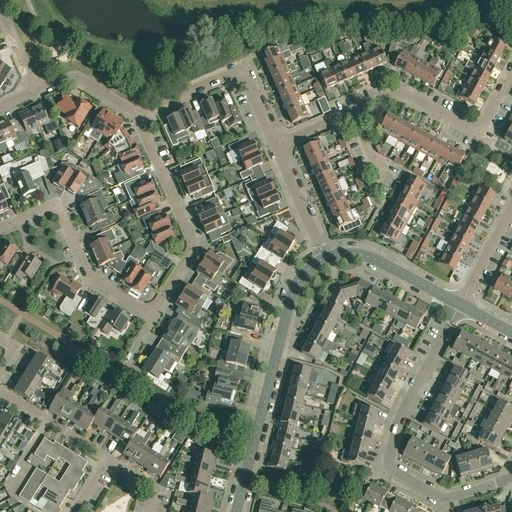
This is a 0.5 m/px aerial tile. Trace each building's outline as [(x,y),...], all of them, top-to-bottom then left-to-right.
[(484,49),(500,57),(505,48),(489,39),(486,46),(482,44),(479,50),(482,52),(484,49)] [(394,53),(396,47),(397,42),(391,40),(389,52),(394,53)] [(282,57),(281,54),(276,43),(268,47),(269,50),(261,54),(266,64),(282,57)] [(369,51),(376,68),(387,63),(379,47),(372,50),(370,46),(364,49),(366,53),(369,51)] [(410,54),(402,51),(396,47),(394,53),(400,56),(394,66),(404,72),(412,56),(410,54)] [(495,67),(500,57),(484,49),(482,52),(479,58),(495,67)] [(270,74),(287,67),(284,60),(291,57),(288,51),(281,54),(282,57),(266,64),(270,74)] [(366,72),(376,68),(369,51),(366,53),(359,56),(366,72)] [(415,57),(417,54),(411,51),(410,54),(412,56),(404,72),(413,77),(422,61),(415,57)] [(0,77),(5,81),(11,71),(0,64),(0,62),(1,60),(1,58),(1,56),(0,55),(0,77)] [(366,72),(359,56),(352,59),(351,55),(345,58),(346,61),(349,60),(356,77),(366,72)] [(490,77),(495,67),(479,58),(475,65),(472,63),(469,69),(472,71),(474,68),(490,77)] [(347,81),(356,77),(349,60),(346,61),(339,64),(347,81)] [(431,66),(429,65),(422,61),(413,77),(423,82),(431,66)] [(434,68),(436,64),(430,61),(429,65),(431,66),(423,82),(433,87),(441,71),(434,68)] [(291,77),(290,74),(296,71),(293,64),(287,67),(270,74),(275,84),(291,77)] [(347,81),(339,64),(332,67),(331,64),(325,66),(326,70),(329,69),(337,85),(347,81)] [(485,86),(490,77),(474,68),(472,71),(469,78),(485,86)] [(326,90),(337,85),(329,69),(326,70),(319,73),(326,90)] [(279,94),(295,87),(292,80),(300,77),(297,71),(296,71),(290,74),(291,77),(275,84),(279,94)] [(479,96),(485,86),(469,78),(464,87),(479,96)] [(283,104),(300,97),(295,87),(279,94),(283,104)] [(474,105),(479,96),(464,87),(458,97),(474,105)] [(64,97),(57,109),(67,115),(65,119),(78,127),(91,108),(77,100),(75,103),(64,97)] [(288,114),(304,106),(300,97),(283,104),(288,114)] [(324,98),(320,100),(317,101),(322,111),(329,108),(324,98)] [(214,105),(212,99),(200,104),(205,117),(200,119),(205,130),(205,132),(215,127),(213,123),(220,120),(219,118),(214,105)] [(234,107),(229,109),(225,100),(214,105),(219,118),(220,120),(221,123),(230,120),(233,126),(241,122),(234,107)] [(304,106),(288,114),(292,124),(309,117),(304,106)] [(30,111),(38,128),(44,125),(48,134),(58,130),(52,116),(47,119),(41,107),(31,111),(30,111)] [(31,131),(38,128),(30,111),(31,111),(30,109),(19,114),(25,128),(19,131),(20,131),(25,143),(25,144),(31,142),(29,138),(34,136),(31,131)] [(197,112),(191,114),(189,109),(178,114),(178,115),(185,132),(189,140),(192,138),(194,135),(205,130),(200,119),(197,112)] [(113,118),(112,117),(113,115),(106,111),(105,113),(103,111),(95,123),(90,120),(81,135),(88,139),(90,136),(98,141),(102,135),(113,118)] [(175,136),(185,132),(178,115),(167,120),(172,130),(166,132),(173,147),(178,144),(175,136)] [(389,136),(397,120),(387,115),(379,131),(389,136)] [(123,124),(121,123),(123,121),(116,117),(115,119),(113,118),(102,135),(109,139),(105,145),(113,149),(129,138),(129,137),(125,130),(121,127),(123,124)] [(398,141),(407,125),(397,120),(389,136),(398,141)] [(25,143),(20,131),(13,134),(8,121),(0,124),(0,131),(5,143),(11,140),(14,147),(25,143)] [(408,146),(416,130),(407,125),(398,141),(408,146)] [(417,151),(426,135),(416,130),(408,146),(417,151)] [(427,157),(435,141),(426,135),(417,151),(427,157)] [(303,149),(308,159),(324,152),(318,137),(311,140),(313,145),(303,149)] [(129,138),(113,149),(112,150),(116,159),(119,158),(122,164),(138,157),(140,156),(135,145),(133,146),(129,138)] [(436,162),(445,146),(435,141),(427,157),(436,162)] [(235,163),(242,160),(258,153),(253,143),(241,148),(239,142),(228,147),(235,163)] [(446,167),(454,151),(445,146),(436,162),(446,167)] [(454,151),(446,167),(456,172),(464,156),(454,151)] [(312,169),(328,162),(324,152),(308,159),(312,169)] [(258,153),(242,160),(246,171),(240,174),(242,180),(253,175),(251,169),(262,164),(258,153)] [(37,157),(39,162),(42,172),(49,170),(45,159),(37,156),(37,157)] [(143,168),(138,157),(122,164),(120,164),(123,171),(119,173),(124,183),(135,178),(132,172),(143,168)] [(207,176),(205,170),(200,159),(189,164),(191,170),(180,175),(180,176),(177,177),(182,186),(181,187),(182,187),(207,176)] [(43,174),(42,172),(39,162),(35,163),(21,170),(18,177),(15,178),(23,197),(35,191),(31,181),(32,179),(43,174)] [(53,183),(64,190),(74,172),(77,168),(71,164),(64,164),(62,162),(58,168),(61,170),(53,183)] [(99,162),(92,165),(97,175),(103,172),(99,162)] [(316,179),(333,172),(328,162),(312,169),(316,179)] [(74,172),(64,190),(65,188),(75,195),(84,181),(86,182),(90,177),(83,172),(80,176),(74,172)] [(321,189),(337,182),(333,172),(316,179),(321,189)] [(215,192),(212,186),(207,176),(182,187),(186,196),(189,195),(189,196),(201,191),(203,197),(215,192)] [(424,182),(423,184),(411,178),(406,187),(421,196),(425,190),(431,193),(434,187),(424,182)] [(153,192),(154,192),(155,191),(150,180),(140,185),(137,179),(125,185),(127,191),(129,190),(131,194),(135,192),(137,198),(137,199),(153,192)] [(253,201),(258,199),(275,192),(270,181),(258,186),(256,180),(244,185),(252,202),(253,201)] [(100,182),(85,188),(88,194),(102,188),(100,182)] [(337,182),(321,189),(325,199),(342,192),(337,182)] [(0,195),(0,214),(8,211),(3,199),(9,197),(4,185),(0,186),(0,192),(1,195),(0,195)] [(473,196),(489,205),(495,195),(479,186),(473,196)] [(416,206),(421,196),(406,187),(400,197),(416,206)] [(85,217),(102,210),(98,199),(104,197),(101,191),(90,195),(93,202),(80,207),(85,217)] [(156,197),(154,192),(153,192),(137,199),(137,198),(136,199),(139,206),(135,207),(137,212),(135,213),(137,219),(150,213),(147,207),(158,203),(158,202),(159,200),(158,197),(156,197)] [(253,201),(258,212),(256,213),(259,218),(270,213),(268,208),(279,203),(275,192),(258,199),(253,201)] [(329,209),(346,202),(342,192),(325,199),(329,209)] [(484,214),(489,205),(473,196),(468,206),(484,214)] [(197,213),(201,224),(217,217),(224,214),(221,207),(217,197),(206,202),(208,208),(197,213)] [(411,215),(416,206),(400,197),(395,207),(411,215)] [(334,219),(350,211),(346,202),(329,209),(334,219)] [(479,224),(484,214),(468,206),(463,215),(479,224)] [(406,225),(411,215),(395,207),(390,216),(406,225)] [(111,213),(105,215),(102,210),(85,217),(89,228),(102,222),(104,228),(115,223),(111,213)] [(358,220),(355,221),(350,211),(334,219),(338,229),(343,227),(345,233),(361,226),(358,220)] [(169,227),(171,226),(166,215),(155,220),(152,214),(142,219),(146,229),(150,227),(153,233),(153,234),(169,227)] [(224,214),(217,217),(201,224),(206,235),(218,230),(220,236),(231,231),(227,221),(224,214)] [(474,233),(479,224),(463,215),(458,225),(474,233)] [(401,234),(406,225),(390,216),(385,226),(401,234)] [(274,242),(289,251),(295,241),(284,234),(287,229),(277,222),(271,232),(272,234),(277,237),(274,242)] [(469,243),(474,233),(458,225),(453,234),(469,243)] [(385,226),(380,236),(384,238),(383,241),(394,247),(401,234),(385,226)] [(174,238),(169,227),(153,234),(153,233),(151,234),(154,241),(150,242),(154,251),(164,257),(167,252),(158,246),(157,245),(174,238)] [(94,257),(112,249),(107,239),(114,236),(111,230),(100,235),(103,241),(90,247),(94,257)] [(464,252),(469,243),(453,234),(448,244),(464,252)] [(221,238),(224,244),(231,241),(229,235),(221,238)] [(241,243),(229,236),(235,248),(239,247),(241,243)] [(289,251),(274,242),(269,239),(265,245),(264,244),(258,253),(268,259),(271,254),(282,261),(289,251)] [(415,242),(414,241),(409,251),(414,254),(420,244),(415,242)] [(6,242),(0,251),(0,261),(7,265),(17,249),(13,247),(12,245),(9,243),(7,243),(6,242)] [(459,262),(464,252),(448,244),(443,253),(459,262)] [(121,252),(114,255),(112,249),(94,257),(99,267),(112,261),(114,266),(115,267),(113,271),(119,274),(123,267),(125,263),(122,261),(123,258),(121,252)] [(161,263),(164,257),(154,251),(151,256),(151,257),(161,263)] [(223,254),(222,257),(220,255),(218,256),(216,258),(209,253),(203,263),(217,272),(221,275),(222,276),(229,266),(230,266),(233,261),(223,254)] [(265,265),(268,259),(258,253),(252,263),(258,266),(254,272),(269,281),(270,280),(274,280),(276,276),(275,273),(276,271),(265,265)] [(453,272),(459,262),(443,253),(437,263),(453,272)] [(21,256),(16,263),(10,273),(21,280),(24,275),(31,279),(41,264),(29,257),(27,259),(21,256)] [(131,288),(142,270),(137,266),(139,263),(129,257),(125,263),(123,267),(128,270),(122,280),(132,286),(131,288)] [(221,275),(217,272),(203,263),(196,273),(207,280),(204,285),(214,292),(219,284),(218,280),(221,275)] [(142,270),(131,288),(141,294),(154,274),(149,272),(147,275),(142,272),(143,270),(142,270)] [(268,283),(269,281),(254,272),(248,282),(242,278),(239,284),(249,290),(252,285),(263,292),(264,290),(267,290),(270,286),(268,283)] [(503,295),(511,279),(502,274),(493,290),(503,295)] [(70,318),(72,315),(78,305),(72,302),(80,289),(62,277),(54,289),(66,297),(59,308),(60,312),(70,318)] [(511,299),(511,279),(503,295),(511,299)] [(366,301),(374,287),(360,280),(357,285),(348,288),(351,298),(356,296),(366,301)] [(188,286),(188,287),(186,286),(184,286),(181,292),(181,294),(183,295),(182,296),(197,305),(200,301),(205,304),(211,293),(202,287),(198,293),(188,286)] [(375,309),(383,295),(377,292),(378,289),(374,287),(366,301),(365,303),(375,309)] [(346,299),(351,298),(348,288),(339,291),(334,288),(326,302),(340,309),(341,309),(346,299)] [(385,314),(394,298),(390,296),(389,298),(383,295),(375,309),(385,314)] [(202,309),(197,305),(182,296),(176,306),(186,313),(183,318),(190,322),(192,324),(202,309)] [(96,330),(97,329),(105,315),(100,312),(104,304),(93,297),(84,313),(91,317),(86,324),(96,330)] [(235,315),(240,316),(257,320),(260,309),(249,306),(250,300),(239,297),(235,315)] [(395,320),(403,306),(397,302),(398,300),(394,298),(385,314),(395,320)] [(343,310),(341,309),(340,309),(326,302),(324,306),(326,307),(323,313),(337,321),(343,310)] [(405,325),(414,309),(410,306),(409,309),(403,306),(395,320),(405,325)] [(414,309),(405,325),(416,331),(423,317),(417,313),(418,311),(414,309)] [(48,310),(44,316),(48,319),(52,313),(48,310)] [(105,315),(97,329),(107,335),(112,328),(121,333),(130,320),(115,311),(113,315),(107,311),(105,315)] [(332,331),(337,321),(323,313),(320,319),(318,318),(315,322),(332,331)] [(254,332),(257,320),(240,316),(239,324),(233,322),(230,332),(242,335),(243,329),(254,332)] [(192,324),(190,322),(186,328),(175,321),(169,330),(190,344),(200,329),(192,324)] [(327,341),(332,331),(315,322),(313,326),(315,327),(312,333),(327,341)] [(169,330),(168,331),(167,330),(165,331),(161,336),(162,338),(163,339),(163,340),(174,347),(171,353),(181,359),(182,356),(190,344),(169,330)] [(462,354),(472,337),(462,331),(452,349),(462,354)] [(229,353),(247,357),(250,346),(237,343),(239,336),(227,333),(225,340),(229,341),(228,346),(230,347),(229,353)] [(327,341),(312,333),(309,339),(307,338),(305,342),(321,351),(328,355),(334,345),(331,343),(327,341)] [(472,359),(481,342),(472,337),(462,354),(472,359)] [(316,361),(321,351),(305,342),(302,346),(305,347),(301,353),(316,361)] [(481,365),(491,347),(481,342),(472,359),(481,365)] [(370,358),(375,348),(367,344),(362,353),(370,358)] [(389,356),(403,363),(407,357),(412,360),(414,356),(395,345),(389,356)] [(491,370),(500,352),(491,347),(481,365),(491,370)] [(181,359),(171,353),(167,358),(156,351),(149,361),(164,370),(168,373),(175,363),(178,365),(179,364),(181,359)] [(500,375),(510,357),(500,352),(491,370),(500,375)] [(245,368),(247,357),(229,353),(227,358),(219,356),(216,368),(217,368),(230,371),(232,365),(245,368)] [(49,375),(48,377),(53,380),(56,376),(52,374),(53,372),(49,370),(53,364),(38,354),(34,361),(32,360),(30,363),(47,373),(49,375)] [(357,357),(351,354),(345,364),(351,367),(357,357)] [(367,357),(362,354),(357,364),(362,367),(367,357)] [(400,370),(403,363),(389,356),(384,366),(403,376),(405,373),(400,370)] [(511,358),(510,357),(500,375),(510,380),(511,376),(511,358)] [(161,375),(164,370),(149,361),(143,371),(155,378),(151,383),(165,392),(168,387),(162,383),(165,378),(161,375)] [(49,375),(47,373),(30,363),(28,366),(30,367),(26,373),(41,383),(45,377),(47,378),(48,377),(49,375)] [(401,380),(403,376),(384,366),(378,376),(392,383),(396,377),(401,380)] [(447,376),(465,386),(470,376),(453,366),(447,376)] [(290,378),(308,383),(311,371),(295,367),(293,374),(291,373),(290,378)] [(231,372),(230,371),(217,368),(215,376),(220,377),(217,387),(233,391),(236,392),(238,381),(232,379),(233,376),(230,375),(231,372)] [(37,390),(41,383),(26,373),(22,379),(20,378),(18,381),(36,392),(38,393),(36,395),(42,399),(44,394),(37,390)] [(389,390),(392,383),(378,376),(373,386),(392,396),(394,393),(389,390)] [(460,395),(465,386),(447,376),(442,386),(460,395)] [(305,394),(308,383),(290,378),(288,383),(291,383),(289,390),(305,394)] [(36,392),(18,381),(13,390),(15,391),(14,391),(30,401),(34,395),(36,396),(36,395),(38,393),(36,392)] [(217,387),(214,386),(212,396),(207,395),(205,402),(219,406),(220,402),(223,403),(224,400),(230,401),(233,391),(217,387)] [(390,400),(392,396),(373,386),(367,396),(381,404),(385,397),(390,400)] [(455,405),(460,395),(442,386),(437,395),(455,405)] [(302,405),(305,394),(289,390),(288,396),(285,396),(284,400),(302,405)] [(71,391),(67,398),(59,393),(50,409),(56,413),(55,415),(58,417),(69,399),(70,397),(72,399),(75,393),(71,391)] [(450,414),(455,405),(437,395),(432,405),(450,414)] [(58,417),(61,418),(62,417),(68,421),(78,405),(72,402),(74,400),(72,399),(70,397),(69,399),(58,417)] [(299,416),(302,405),(284,400),(283,405),(285,405),(284,412),(299,416)] [(493,411),(511,420),(511,418),(511,408),(499,401),(493,411)] [(76,428),(87,411),(88,409),(90,410),(94,405),(90,402),(87,406),(86,405),(84,409),(78,405),(68,421),(74,424),(73,426),(76,428)] [(113,405),(109,413),(101,408),(96,417),(92,424),(98,428),(97,429),(100,431),(112,412),(114,413),(117,408),(113,405)] [(445,424),(450,414),(432,405),(427,414),(445,424)] [(359,418),(381,424),(382,420),(376,418),(378,411),(362,407),(359,418)] [(96,417),(89,412),(90,410),(88,409),(87,411),(76,428),(79,430),(80,428),(87,432),(92,424),(96,417)] [(506,430),(511,420),(493,411),(488,420),(506,430)] [(120,420),(113,415),(114,413),(112,412),(100,431),(103,433),(104,431),(110,435),(120,420)] [(296,427),(299,416),(284,412),(282,418),(279,418),(278,422),(296,427)] [(21,435),(20,434),(24,427),(1,413),(0,414),(0,425),(14,434),(13,436),(18,440),(21,435)] [(439,434),(445,424),(427,414),(422,424),(439,434)] [(131,417),(127,424),(120,420),(110,435),(116,439),(115,441),(118,443),(130,423),(132,425),(136,419),(131,417)] [(380,428),(381,424),(359,418),(356,429),(372,433),(374,427),(380,428)] [(501,439),(506,430),(488,420),(483,430),(501,439)] [(294,438),(296,427),(278,422),(277,427),(280,428),(278,434),(294,438)] [(138,431),(131,427),(132,425),(130,423),(118,443),(121,444),(122,443),(128,446),(128,447),(133,440),(138,431)] [(332,423),(330,432),(336,434),(339,425),(332,423)] [(13,436),(14,434),(0,425),(0,437),(7,442),(11,435),(13,436)] [(370,440),(372,433),(356,429),(353,441),(375,446),(376,442),(370,440)] [(496,449),(501,439),(483,430),(478,440),(496,449)] [(291,449),(294,438),(278,434),(276,441),(274,440),(273,444),(291,449)] [(2,449),(7,442),(0,437),(0,450),(3,452),(2,454),(7,458),(10,454),(2,449)] [(140,444),(133,440),(128,447),(128,446),(123,455),(129,459),(128,461),(131,463),(143,443),(145,445),(149,439),(144,437),(140,444)] [(412,461),(422,443),(412,438),(402,456),(412,461)] [(58,458),(64,448),(55,442),(53,445),(44,439),(34,455),(44,462),(47,457),(56,462),(58,458)] [(374,450),(375,446),(353,441),(351,452),(366,456),(368,449),(374,450)] [(151,451),(144,447),(145,445),(143,443),(131,463),(134,465),(135,463),(141,467),(151,451)] [(167,451),(163,448),(163,447),(156,443),(151,451),(141,467),(148,470),(146,472),(149,474),(160,457),(162,455),(164,456),(167,451)] [(422,466),(431,449),(422,443),(412,461),(422,466)] [(288,460),(291,449),(273,444),(271,449),(274,450),(272,456),(288,460)] [(65,474),(78,483),(84,473),(82,472),(88,463),(64,448),(58,458),(70,465),(65,474)] [(431,471),(441,454),(431,449),(422,466),(431,471)] [(476,453),(482,472),(492,469),(487,449),(476,453)] [(193,461),(215,467),(216,463),(214,463),(216,455),(198,451),(196,459),(193,459),(193,461)] [(364,463),(366,456),(351,452),(348,463),(369,468),(370,464),(364,463)] [(471,475),(482,472),(476,453),(466,456),(471,475)] [(441,454),(431,471),(441,476),(450,459),(441,454)] [(170,463),(162,458),(164,456),(162,455),(160,457),(149,474),(152,476),(154,474),(160,478),(170,463)] [(285,472),(288,460),(272,456),(271,463),(268,462),(267,467),(285,472)] [(461,478),(471,475),(466,456),(455,459),(461,478)] [(214,470),(215,467),(193,461),(193,459),(187,457),(186,462),(195,464),(193,472),(210,477),(212,470),(214,470)] [(44,481),(47,475),(37,469),(33,474),(44,481)] [(208,484),(210,477),(193,472),(190,480),(188,479),(188,482),(190,482),(209,488),(210,484),(208,484)] [(40,487),(41,485),(44,481),(33,474),(29,480),(40,487)] [(72,492),(78,483),(65,474),(59,483),(47,475),(44,481),(41,485),(48,490),(48,489),(64,500),(70,491),(72,492)] [(169,479),(170,477),(166,475),(162,481),(160,485),(164,487),(167,488),(169,479)] [(209,491),(209,488),(190,482),(188,482),(188,479),(182,478),(181,483),(178,491),(194,495),(205,498),(205,497),(207,491),(209,491)] [(37,492),(40,487),(29,480),(26,486),(37,492)] [(371,503),(379,488),(373,484),(373,485),(366,482),(358,496),(371,503)] [(33,498),(37,492),(26,486),(22,491),(33,498)] [(384,510),(392,496),(385,492),(386,491),(379,488),(371,503),(384,510)] [(59,508),(64,500),(48,489),(48,490),(42,499),(47,502),(41,511),(42,511),(60,511),(61,510),(59,508)] [(30,503),(33,498),(22,491),(19,497),(30,503)] [(212,499),(205,497),(205,498),(194,495),(192,503),(184,501),(182,506),(188,507),(189,505),(191,505),(211,510),(212,507),(210,506),(212,499)] [(387,511),(399,511),(405,501),(399,498),(398,499),(392,496),(384,510),(387,511)] [(12,498),(7,501),(10,507),(18,502),(12,498)] [(279,511),(271,510),(273,504),(261,501),(258,511),(279,511)] [(415,511),(417,509),(410,506),(411,505),(405,501),(399,511),(415,511)]
